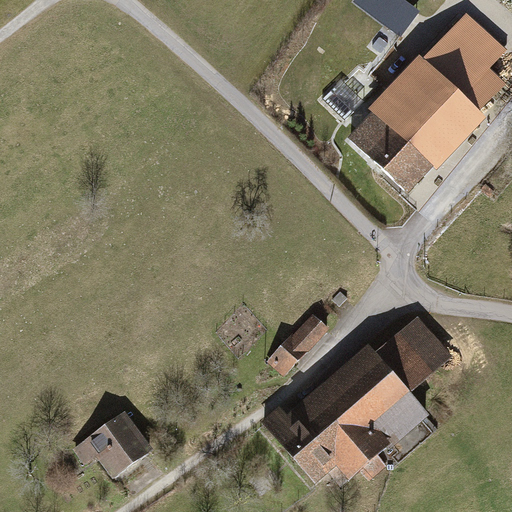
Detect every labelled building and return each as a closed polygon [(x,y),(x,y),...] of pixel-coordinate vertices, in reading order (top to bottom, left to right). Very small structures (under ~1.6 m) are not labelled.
[(420,11),(405,0),(354,0),(401,36),(420,11)] [(351,135),(409,190),(434,163),(437,167),(485,116),(480,111),(505,84),(487,67),(502,52),(463,16),(351,135)] [(330,331),(312,314),(266,361),(285,379),(330,331)] [(370,350),(272,432),(316,485),(337,468),(347,480),(426,414),(409,393),(450,359),(420,323),(377,358),(370,350)] [(154,452),(124,410),(70,447),(84,466),(96,457),(112,481),(154,452)]
